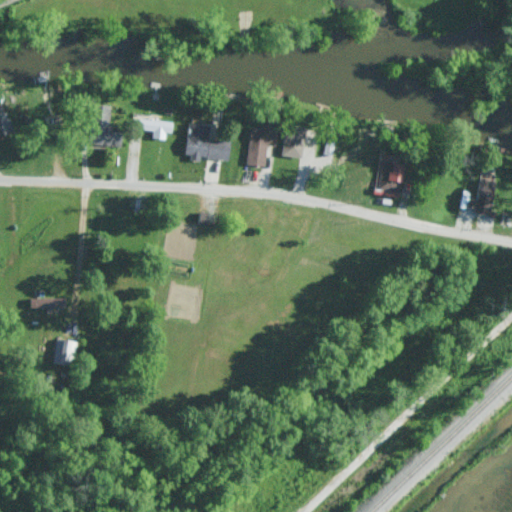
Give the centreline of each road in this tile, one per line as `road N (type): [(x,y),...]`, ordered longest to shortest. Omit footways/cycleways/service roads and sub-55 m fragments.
road 1 (residential): [(511,241),(264,191),(0,178)]
road 2 (residential): [(304,511),(511,314)]
